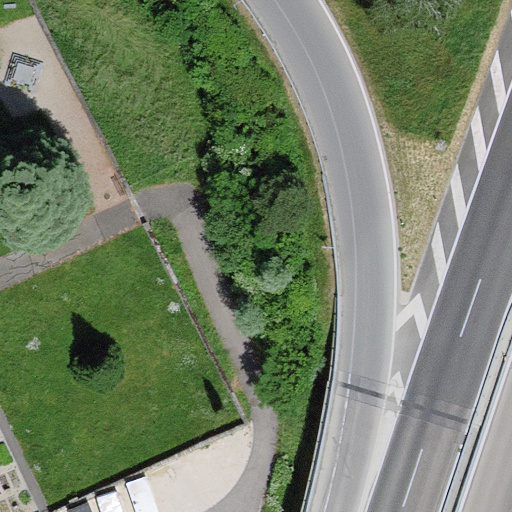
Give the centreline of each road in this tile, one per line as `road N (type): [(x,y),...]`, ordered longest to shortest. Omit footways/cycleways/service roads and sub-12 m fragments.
road 1 (motorway): [(297,0),(333,67),(368,184),(374,323),(351,511)]
road 2 (motorway): [(511,190),(401,511)]
